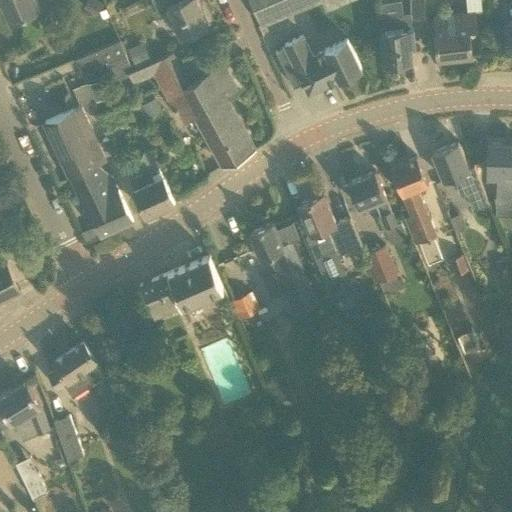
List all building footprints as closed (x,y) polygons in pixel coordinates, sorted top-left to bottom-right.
[(2,0),(11,20),(29,12),(40,8),(36,0),(2,0)] [(152,0),(160,15),(171,10),(183,36),(209,24),(198,0),(152,0)] [(250,0),(262,26),(263,26),(324,0),(250,0)] [(410,0),(411,13),(412,19),(425,19),(425,0),(410,0)] [(438,57),(472,53),(470,28),(475,28),(474,11),(459,12),(459,14),(446,15),(435,16),(437,32),(436,33),(438,57)] [(413,27),(412,19),(411,13),(382,16),(383,31),(381,31),(385,63),(413,59),(411,43),(415,43),(413,27)] [(340,77),(325,49),(313,55),(303,35),(285,43),(296,64),(295,64),(309,93),(340,77)] [(340,78),(362,67),(346,37),(325,48),(325,49),(340,77),(340,78)] [(107,61),(126,53),(120,39),(95,50),(100,63),(107,61)] [(143,43),(129,50),(135,63),(137,67),(138,69),(152,62),(143,43)] [(126,53),(107,61),(113,75),(132,67),(126,53)] [(225,65),(189,83),(168,95),(177,110),(178,110),(185,122),(195,116),(223,166),(256,148),(228,97),(239,91),(225,65)] [(82,105),(80,106),(46,121),(72,176),(74,175),(106,159),(82,105)] [(469,167),(459,141),(433,152),(445,180),(454,176),(462,195),(468,193),(475,209),(490,203),(475,164),(469,167)] [(502,198),(511,198),(511,142),(489,142),(488,176),(503,177),(502,198)] [(131,178),(147,214),(175,201),(159,166),(162,164),(154,148),(144,153),(140,164),(144,172),(131,178)] [(429,184),(417,156),(391,167),(411,216),(405,218),(415,244),(421,242),(436,236),(417,189),(429,184)] [(134,220),(113,173),(100,163),(107,160),(106,159),(74,175),(80,190),(82,189),(102,234),(134,220)] [(359,207),(375,201),(386,196),(376,170),(348,182),(359,207)] [(336,221),(326,197),(321,200),(319,194),(298,203),(312,233),(306,236),(315,256),(336,247),(339,253),(342,260),(345,258),(343,252),(361,244),(349,216),(336,221)] [(391,210),(380,214),(385,226),(386,227),(399,222),(393,209),(391,210)] [(276,228),(274,221),(250,232),(262,259),(270,256),(277,271),(285,295),(292,310),(317,299),(291,241),(300,238),(293,221),(276,228)] [(401,286),(397,275),(399,275),(386,244),(365,253),(378,283),(380,283),(384,293),(401,286)] [(185,307),(226,290),(210,254),(140,284),(154,310),(182,299),(185,307)] [(0,300),(21,290),(7,263),(0,266),(0,300)] [(230,299),(237,319),(261,310),(257,298),(253,300),(249,291),(230,299)] [(188,310),(195,325),(209,318),(202,304),(188,310)] [(474,335),(472,331),(458,336),(466,356),(488,348),(482,332),(474,335)] [(73,394),(105,375),(84,341),(56,360),(60,367),(50,374),(57,386),(65,382),(73,394)] [(387,353),(359,365),(370,389),(381,384),(383,387),(396,381),(393,374),(395,373),(387,353)] [(41,403),(28,383),(14,392),(11,388),(0,395),(0,401),(13,423),(15,421),(22,440),(51,428),(41,403)] [(378,404),(395,397),(390,386),(374,393),(378,404)] [(206,419),(217,449),(233,443),(221,413),(218,405),(203,410),(206,419)] [(68,459),(84,454),(72,414),(55,419),(68,459)] [(33,500),(47,493),(30,457),(16,464),(33,500)]
